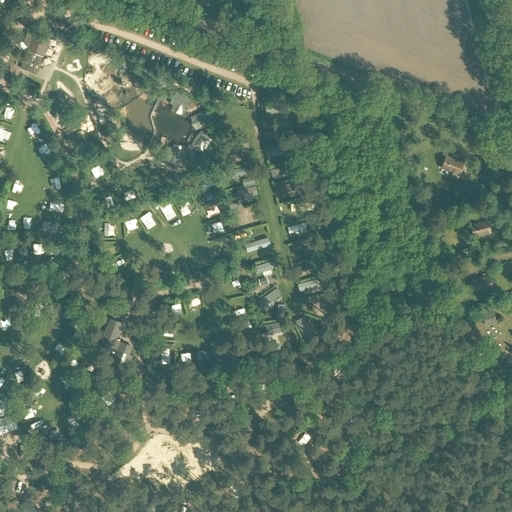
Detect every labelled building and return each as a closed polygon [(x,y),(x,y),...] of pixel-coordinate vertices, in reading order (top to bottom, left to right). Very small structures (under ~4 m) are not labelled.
[(27,31),(23,43),(22,47),(27,49),(20,68),(36,74),(50,40),(27,31)] [(9,133),(0,130),(0,140),(7,142),(9,133)] [(284,149),(269,153),(270,158),(285,154),(284,149)] [(464,163),(446,156),(442,166),(452,171),(450,177),(456,179),(464,163)] [(58,166),(49,167),(50,176),(59,174),(58,166)] [(284,175),(281,167),(274,169),(277,177),(284,175)] [(14,184),(21,187),(25,176),(18,174),(14,184)] [(200,194),(207,198),(214,187),(207,183),(200,194)] [(14,204),(17,195),(11,193),(8,202),(14,204)] [(508,193),(494,196),(496,204),(510,200),(508,193)] [(181,204),(189,200),(186,195),(178,199),(181,204)] [(158,207),(168,220),(177,213),(167,200),(158,207)] [(297,205),(286,207),(287,213),(298,210),(297,205)] [(489,232),(486,220),(471,224),(474,236),(489,232)] [(130,237),(136,235),(135,231),(140,229),(137,221),(127,224),(130,237)] [(292,235),(307,231),(305,224),(290,228),(292,235)] [(104,237),(119,236),(118,225),(103,226),(104,237)] [(258,239),(259,247),(270,244),(268,237),(258,239)] [(294,252),(309,249),(308,244),(293,247),(294,252)] [(219,254),(227,258),(232,249),(224,245),(219,254)] [(492,288),(488,275),(472,280),(475,292),(492,288)] [(493,309),(482,311),(484,319),(495,316),(493,309)] [(0,317),(0,320),(5,331),(15,326),(9,314),(0,317)] [(110,319),(99,347),(112,352),(123,324),(110,319)] [(120,342),(110,372),(123,376),(134,347),(120,342)] [(0,416),(8,413),(12,412),(6,397),(0,399),(0,416)] [(18,428),(12,413),(8,415),(0,417),(0,434),(13,430),(18,428)]
